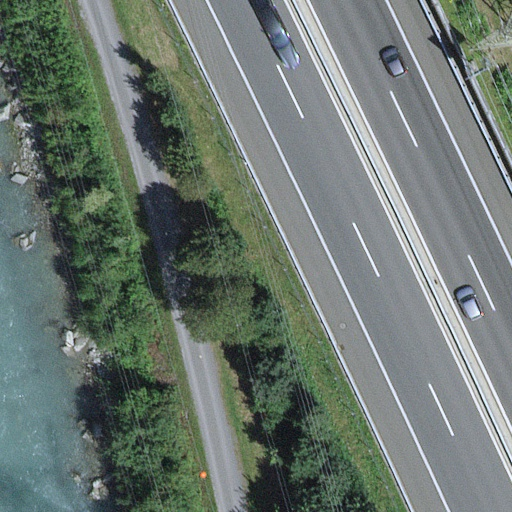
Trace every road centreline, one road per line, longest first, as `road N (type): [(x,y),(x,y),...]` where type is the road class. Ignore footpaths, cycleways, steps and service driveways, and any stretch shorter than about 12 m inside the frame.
road 1 (motorway): [(243,0),(488,511)]
road 2 (track): [(230,511),(166,239),(91,0)]
road 3 (motorway): [(511,325),(355,0)]
